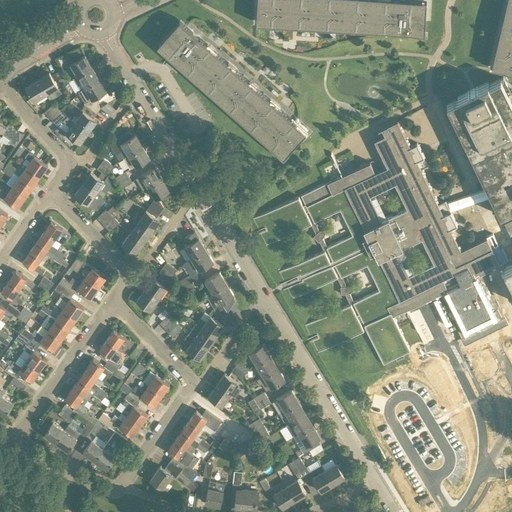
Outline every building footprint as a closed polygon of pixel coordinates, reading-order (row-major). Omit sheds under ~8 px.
[(426,0),(257,0),(256,22),(424,32),(426,0)] [(511,0),(506,0),(491,67),(505,70),(505,69),(507,70),(511,70),(511,72),(511,71),(511,0)] [(179,19),(157,45),(183,68),(283,156),(306,131),(179,19)] [(72,63),(70,64),(75,72),(75,73),(77,76),(74,78),(73,79),(93,67),(85,55),(81,57),(82,56),(78,48),(73,51),(78,59),(72,63)] [(79,90),(99,78),(93,67),(73,79),(79,90)] [(57,72),(63,83),(69,79),(62,69),(57,72)] [(49,72),(37,79),(46,94),(50,100),(56,96),(53,90),(58,87),(63,83),(57,72),(51,76),(49,72)] [(80,90),(79,91),(86,103),(88,102),(86,105),(97,113),(101,108),(98,103),(95,98),(106,91),(107,90),(99,78),(79,90),(80,90)] [(34,101),(46,94),(37,79),(25,87),(34,101)] [(44,112),(49,116),(58,107),(54,103),(44,112)] [(78,117),(75,122),(88,132),(97,121),(94,118),(97,113),(86,105),(82,110),(77,117),(78,117)] [(62,112),(58,107),(49,116),(53,121),(62,112)] [(67,116),(67,117),(62,112),(53,121),(57,125),(63,121),(70,126),(66,132),(80,143),(88,132),(71,119),(67,116)] [(128,117),(134,128),(140,125),(133,114),(128,117)] [(383,364),(410,351),(393,316),(447,289),(471,338),(497,325),(472,273),(492,263),(494,268),(499,265),(497,260),(501,259),(491,235),(461,250),(449,225),(443,214),(438,216),(434,208),(439,205),(435,195),(398,120),(378,130),(382,128),(385,134),(374,139),(387,166),(375,172),(370,162),(301,195),(305,203),(303,205),(299,196),(253,218),(258,230),(255,232),(257,236),(260,234),(266,245),(311,223),(316,233),(313,236),(319,242),(319,241),(324,250),(279,272),(284,282),(280,284),(283,290),(287,288),(292,299),(337,277),(341,286),(340,286),(341,294),(345,294),(350,304),(305,325),(311,337),(307,339),(309,342),(312,341),(318,352),(364,330),(360,322),(362,320),(364,325),(383,364)] [(15,147),(24,135),(8,124),(6,126),(0,121),(0,136),(2,134),(9,140),(8,142),(15,147)] [(120,143),(124,150),(120,153),(123,157),(143,145),(136,134),(120,143)] [(25,149),(20,145),(13,156),(18,159),(25,149)] [(143,145),(123,157),(130,169),(134,166),(135,167),(150,158),(143,145)] [(31,160),(26,166),(41,176),(48,165),(26,149),(23,154),(31,160)] [(100,163),(111,171),(115,166),(104,158),(100,163)] [(5,167),(13,173),(16,169),(8,163),(5,167)] [(105,182),(104,181),(107,176),(111,171),(100,163),(97,168),(101,172),(98,177),(90,171),(82,183),(105,199),(103,198),(107,193),(100,188),(105,182)] [(41,176),(26,166),(19,176),(33,186),(41,176)] [(140,175),(140,176),(136,179),(142,190),(147,187),(162,178),(155,166),(140,175)] [(2,171),(11,176),(13,173),(5,167),(2,171)] [(118,183),(129,177),(125,171),(115,178),(118,183)] [(11,187),(26,197),(33,186),(19,176),(11,187)] [(121,188),(132,182),(129,177),(118,183),(121,188)] [(147,187),(154,198),(149,205),(160,213),(164,207),(158,197),(170,190),(162,178),(147,187)] [(82,183),(74,194),(89,205),(89,204),(94,208),(97,203),(100,206),(105,199),(82,183)] [(11,187),(7,194),(0,188),(0,194),(4,197),(4,198),(18,208),(26,197),(11,187)] [(133,218),(152,231),(160,220),(157,218),(160,213),(149,205),(145,209),(141,215),(137,212),(133,218)] [(0,224),(1,225),(8,215),(0,208),(0,224)] [(97,218),(101,223),(111,213),(106,209),(97,218)] [(111,213),(101,223),(105,227),(115,218),(111,213)] [(105,227),(109,231),(110,232),(119,223),(115,218),(105,227)] [(152,231),(133,218),(125,229),(129,232),(144,242),(152,231)] [(48,225),(44,230),(55,238),(59,233),(67,239),(71,234),(51,220),(50,221),(48,225)] [(44,230),(37,240),(62,259),(65,255),(57,249),(51,244),(55,238),(44,230)] [(191,258),(206,248),(199,237),(195,231),(185,238),(189,243),(183,247),(191,258)] [(136,254),(144,242),(129,232),(121,243),(136,254)] [(29,250),(41,259),(45,253),(59,263),(60,263),(66,267),(69,263),(62,259),(37,240),(29,250)] [(184,262),(192,274),(200,269),(214,261),(206,248),(191,258),(184,262)] [(37,265),(41,259),(29,250),(22,261),(33,269),(34,269),(42,274),(44,270),(37,265)] [(84,277),(99,287),(106,276),(78,256),(70,266),(77,271),(82,265),(89,271),(84,277)] [(176,269),(166,262),(163,267),(173,274),(176,269)] [(169,279),(173,274),(163,267),(159,272),(169,279)] [(178,283),(181,288),(192,281),(203,275),(200,269),(192,274),(189,276),(178,283)] [(8,280),(20,288),(24,283),(32,288),(35,284),(27,279),(27,278),(22,274),(23,274),(19,271),(19,272),(16,270),(8,280)] [(211,292),(227,283),(220,271),(204,280),(211,292)] [(41,281),(51,288),(54,283),(44,276),(41,281)] [(91,298),(99,287),(84,277),(80,283),(71,277),(68,280),(63,277),(59,282),(74,293),(77,288),(91,298)] [(144,288),(159,298),(167,287),(152,277),(144,288)] [(16,294),(20,288),(8,280),(1,291),(12,299),(13,299),(20,304),(23,300),(16,294)] [(41,281),(37,286),(47,293),(51,288),(41,281)] [(195,286),(192,281),(181,288),(184,293),(195,286)] [(59,296),(67,302),(63,308),(77,318),(84,308),(71,298),(74,293),(59,282),(54,289),(61,293),(59,296)] [(218,304),(214,310),(224,318),(228,312),(227,312),(236,300),(233,295),(234,295),(227,283),(211,292),(218,304)] [(151,310),(159,298),(144,288),(136,299),(151,310)] [(0,316),(3,312),(11,318),(13,314),(17,317),(26,323),(29,318),(20,311),(9,303),(6,308),(0,303),(0,316)] [(41,308),(49,314),(52,310),(44,305),(41,308)] [(20,311),(29,318),(33,313),(24,306),(20,311)] [(38,312),(46,318),(49,314),(41,308),(38,312)] [(63,308),(55,319),(69,329),(77,318),(63,308)] [(224,318),(214,310),(212,309),(208,314),(209,315),(205,321),(200,317),(196,323),(216,336),(224,325),(220,323),(224,318)] [(411,316),(417,327),(424,324),(418,312),(411,316)] [(159,323),(160,323),(164,328),(173,319),(169,314),(159,323)] [(69,329),(55,319),(47,329),(62,339),(69,329)] [(173,319),(164,328),(168,332),(177,323),(173,319)] [(168,332),(172,337),(182,328),(177,323),(168,332)] [(188,333),(193,337),(208,348),(216,336),(196,323),(188,333)] [(32,334),(26,329),(23,327),(20,333),(31,341),(39,346),(42,341),(54,350),(62,339),(47,329),(43,336),(35,330),(32,334)] [(0,334),(6,339),(9,334),(0,328),(0,334)] [(106,340),(122,351),(126,346),(130,348),(133,343),(113,329),(106,340)] [(28,346),(31,341),(20,333),(15,339),(24,345),(25,344),(28,346)] [(183,338),(190,342),(185,349),(200,359),(208,348),(193,337),(187,333),(183,338)] [(0,334),(0,340),(7,345),(10,341),(6,339),(0,334)] [(119,357),(122,351),(106,340),(99,350),(110,358),(107,361),(115,367),(118,369),(122,364),(119,362),(122,359),(119,357)] [(255,364),(271,355),(264,343),(248,352),(255,364)] [(47,359),(28,346),(25,344),(24,345),(22,348),(30,354),(26,360),(40,370),(47,359)] [(136,360),(142,351),(136,347),(130,356),(136,360)] [(271,355),(255,364),(263,376),(278,366),(271,355)] [(109,376),(111,373),(112,372),(104,367),(105,366),(93,358),(86,368),(97,376),(102,370),(109,376)] [(26,360),(21,367),(13,361),(10,365),(3,360),(0,364),(0,366),(2,368),(9,372),(13,367),(18,371),(32,381),(40,370),(26,360)] [(235,366),(245,373),(249,368),(238,361),(235,366)] [(146,367),(139,362),(131,373),(138,378),(146,367)] [(231,371),(242,379),(245,373),(235,366),(231,371)] [(266,390),(270,388),(285,379),(278,366),(263,376),(257,379),(260,384),(262,383),(266,390)] [(118,369),(115,367),(112,372),(111,373),(122,380),(126,375),(118,369)] [(97,376),(86,368),(78,378),(104,397),(107,392),(99,387),(100,386),(93,382),(97,376)] [(216,384),(231,394),(239,383),(224,373),(216,384)] [(170,384),(155,374),(153,378),(148,385),(162,395),(170,384)] [(14,376),(11,382),(23,390),(27,385),(14,376)] [(71,388),(87,399),(91,394),(93,395),(94,394),(102,400),(104,397),(78,378),(71,388)] [(120,389),(128,394),(132,389),(124,383),(120,389)] [(208,395),(223,406),(231,394),(216,384),(208,395)] [(154,406),(162,395),(148,385),(143,391),(135,385),(132,389),(140,395),(140,396),(154,406)] [(64,398),(76,406),(73,410),(77,413),(88,421),(93,425),(98,419),(85,410),(87,408),(83,405),(87,399),(71,388),(64,398)] [(283,410),(299,401),(292,389),(276,399),(283,410)] [(264,392),(254,398),(257,404),(267,397),(264,392)] [(13,403),(1,394),(0,396),(0,412),(4,415),(13,403)] [(384,398),(374,395),(370,411),(380,413),(384,398)] [(260,409),(270,403),(267,397),(257,404),(260,409)] [(260,409),(257,404),(254,398),(248,401),(255,412),(260,409)] [(133,404),(133,405),(125,399),(123,403),(126,406),(122,412),(141,425),(148,415),(133,404)] [(279,414),(286,425),(306,413),(299,401),(283,410),(284,411),(279,414)] [(70,422),(77,413),(73,410),(65,404),(58,413),(70,422)] [(210,413),(207,418),(196,409),(189,419),(200,427),(204,422),(212,428),(215,424),(217,426),(221,420),(210,413)] [(114,414),(113,416),(112,419),(102,412),(98,419),(103,423),(109,427),(113,422),(118,426),(133,437),(141,425),(122,412),(126,415),(122,420),(114,414)] [(286,425),(293,436),(313,424),(306,413),(286,425)] [(248,424),(248,425),(252,430),(262,423),(260,419),(259,418),(248,424)] [(90,429),(96,433),(103,423),(98,419),(93,425),(90,429)] [(193,438),(200,427),(189,419),(182,430),(193,438)] [(56,442),(64,430),(53,421),(44,433),(56,442)] [(88,421),(80,433),(85,437),(90,429),(93,425),(88,421)] [(266,428),(262,423),(252,430),(255,435),(266,428)] [(313,424),(293,436),(293,437),(298,434),(305,445),(300,448),(304,454),(309,450),(320,443),(317,438),(320,436),(313,424)] [(64,430),(56,442),(68,450),(80,434),(68,425),(64,430)] [(266,428),(255,435),(258,440),(269,433),(266,428)] [(182,430),(175,439),(193,452),(197,446),(205,452),(207,448),(199,442),(193,438),(182,430)] [(124,445),(127,440),(115,431),(111,436),(124,445)] [(207,448),(210,444),(202,438),(199,442),(207,448)] [(223,449),(229,441),(225,438),(219,446),(218,446),(212,454),(218,458),(224,450),(223,449)] [(179,458),(186,463),(184,466),(179,472),(191,481),(198,472),(190,466),(198,456),(193,452),(175,439),(167,450),(179,458)] [(94,460),(103,448),(92,440),(83,452),(94,460)] [(324,449),(320,443),(309,450),(313,456),(324,449)] [(115,456),(103,448),(94,460),(106,468),(115,456)] [(300,470),(306,467),(299,457),(294,460),(300,470)] [(294,473),(300,470),(294,460),(288,463),(294,473)] [(324,469),(333,484),(345,477),(336,462),(324,469)] [(210,478),(213,465),(206,464),(203,476),(210,478)] [(309,472),(312,477),(322,492),(333,484),(324,469),(321,465),(309,472)] [(174,475),(160,466),(150,479),(162,488),(167,482),(169,483),(174,475)] [(241,483),(242,471),(234,470),(233,482),(241,483)] [(188,486),(191,481),(179,472),(175,477),(188,486)] [(265,492),(271,488),(264,478),(259,481),(265,492)] [(285,485),(295,500),(306,493),(297,478),(285,485)] [(224,484),(209,480),(205,502),(220,505),(224,484)] [(295,500),(285,485),(273,493),(283,508),(295,500)] [(256,510),(257,489),(237,487),(236,508),(256,510)]
